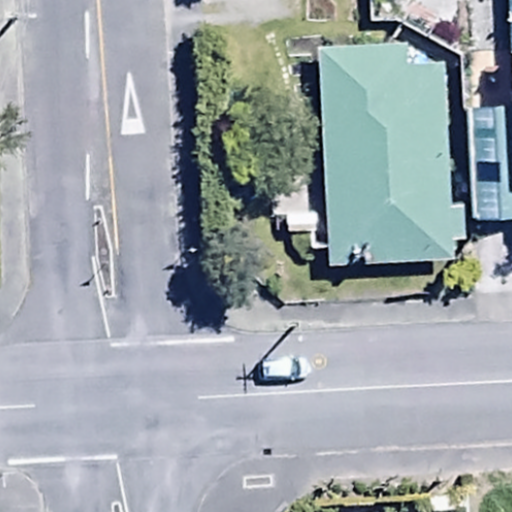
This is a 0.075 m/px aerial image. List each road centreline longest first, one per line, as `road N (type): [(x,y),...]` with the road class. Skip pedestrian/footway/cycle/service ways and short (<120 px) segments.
road 1 (residential): [(81,0),(105,413)]
road 2 (residential): [(511,391),(105,413)]
